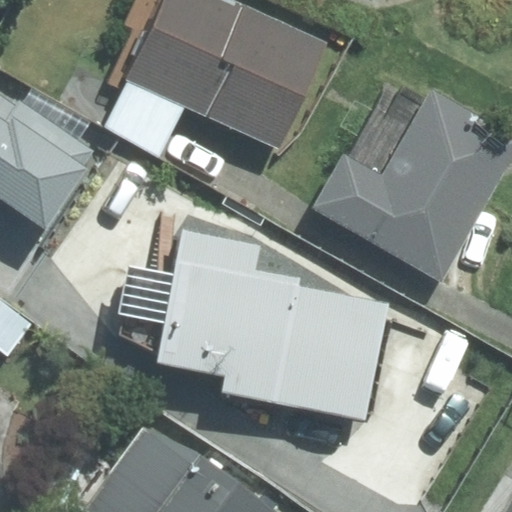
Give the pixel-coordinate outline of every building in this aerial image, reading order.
[(326,35),(244,0),(152,0),(119,78),(181,104),(278,146),(326,35)] [(511,148),(511,138),(423,81),(381,162),(337,140),(300,210),(441,284),(511,148)] [(314,177),(340,129),(311,113),(285,161),(314,177)] [(255,240),(161,227),(143,364),(212,373),(209,397),(364,418),(381,297),(294,285),(295,273),(251,267),(255,240)] [(28,320),(0,299),(0,355),(1,357),(28,320)] [(270,511),(138,419),(76,506),(85,511),(270,511)]
